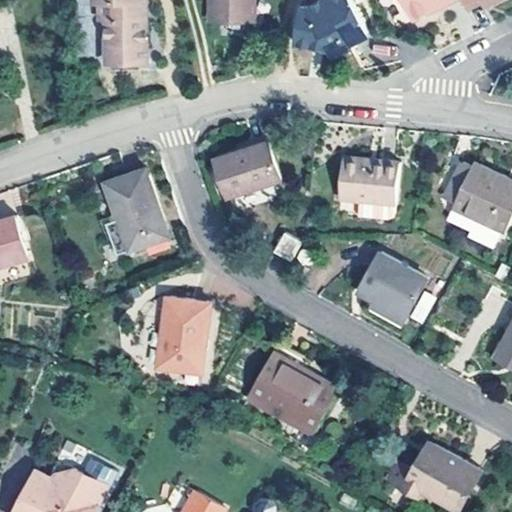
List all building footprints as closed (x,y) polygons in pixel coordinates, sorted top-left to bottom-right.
[(144,16),(143,0),(100,0),(102,0),(103,17),(109,17),(109,62),(149,61),(148,16),(144,16)] [(251,20),(251,0),(211,0),(211,19),(251,20)] [(350,45),(370,34),(352,0),(321,0),(310,5),(309,6),(303,5),(296,43),(332,50),(334,55),(351,46),(350,45)] [(452,0),(402,0),(413,20),(433,9),(431,5),(441,0),(446,0),(448,2),(452,0)] [(433,9),(448,2),(446,0),(441,0),(431,5),(433,9)] [(484,0),(464,0),(468,8),(483,1),(484,0)] [(283,179),(270,140),(217,157),(230,195),(283,179)] [(396,212),(401,162),(344,157),(341,197),(361,199),(359,216),(389,219),(394,217),(396,212)] [(506,232),(511,219),(511,178),(475,161),(473,165),(464,161),(453,185),(461,189),(457,200),(453,207),(506,232)] [(170,235),(147,168),(108,181),(131,249),(170,235)] [(457,200),(461,189),(453,185),(448,196),(457,200)] [(0,266),(31,257),(18,214),(0,219),(0,266)] [(292,259),(303,240),(287,231),(277,250),(292,259)] [(407,317),(429,277),(382,251),(360,290),(376,299),(407,317)] [(143,293),(139,285),(130,289),(134,298),(143,293)] [(423,323),(437,298),(425,292),(412,316),(423,323)] [(203,370),(213,302),(171,296),(161,364),(203,370)] [(407,317),(376,299),(373,305),(404,322),(407,317)] [(511,328),(503,345),(511,350),(511,328)] [(341,388),(306,368),(311,359),(280,342),(251,395),(316,431),(341,388)] [(511,350),(503,345),(497,356),(511,363),(511,350)] [(432,455),(438,443),(432,440),(425,452),(432,455)] [(461,509),(484,469),(438,443),(432,455),(425,452),(415,468),(399,459),(389,476),(424,496),(428,490),(461,509)] [(93,511),(100,501),(88,495),(93,487),(88,472),(77,466),(57,472),(55,478),(38,469),(15,511),(93,511)] [(100,501),(109,483),(88,472),(93,487),(88,495),(100,501)] [(224,511),(228,506),(198,489),(184,511),(224,511)]
